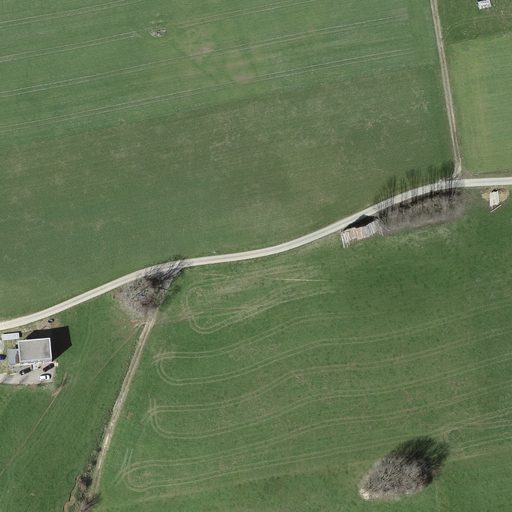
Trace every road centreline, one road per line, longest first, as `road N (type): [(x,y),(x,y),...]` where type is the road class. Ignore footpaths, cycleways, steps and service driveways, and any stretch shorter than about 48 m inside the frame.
road 1 (unclassified): [(0,326),(151,270),(280,248),(440,185),(511,180)]
road 2 (track): [(90,511),(101,458),(173,265)]
road 3 (track): [(429,0),(460,183)]
